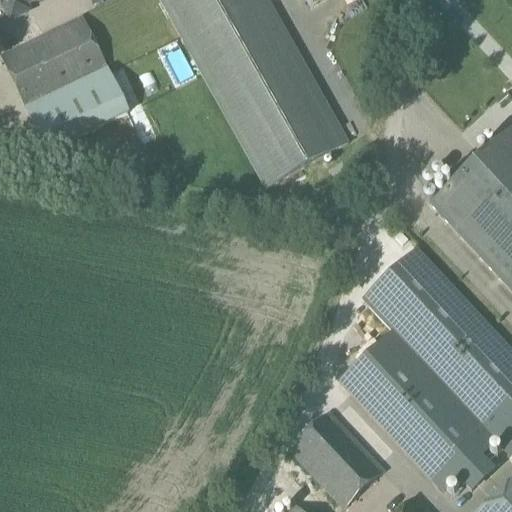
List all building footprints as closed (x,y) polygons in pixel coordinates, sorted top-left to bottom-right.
[(0,0),(0,7),(2,6),(8,17),(16,20),(27,15),(29,7),(29,5),(39,0),(0,0)] [(349,145),(267,0),(160,0),(267,191),(349,145)] [(128,114),(82,19),(2,58),(48,153),(128,114)] [(346,130),(356,124),(340,99),(347,95),(339,81),(322,92),(346,130)] [(511,132),(432,206),(511,292),(511,132)] [(362,300),(511,458),(511,457),(511,351),(418,252),(362,300)] [(497,447),(391,334),(338,383),(442,496),(459,481),(472,494),(496,472),(483,459),(497,447)] [(289,453),(344,511),(384,475),(329,416),(289,453)] [(511,511),(511,483),(480,511),(511,511)] [(423,511),(415,503),(405,511),(423,511)]
